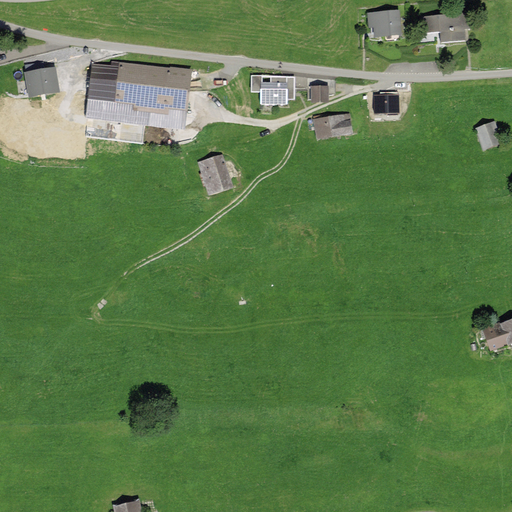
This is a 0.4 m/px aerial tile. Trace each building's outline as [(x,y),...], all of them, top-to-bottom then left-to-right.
[(400,12),(367,14),(368,31),(374,31),(375,39),(402,37),(400,12)] [(467,14),(422,18),(423,34),(440,33),(441,44),(466,42),(465,30),(469,30),(467,14)] [(410,46),(411,62),(439,61),(438,45),(410,46)] [(191,72),(119,65),(115,107),(133,108),(132,113),(169,117),(169,113),(186,115),(191,72)] [(59,97),(55,69),(24,73),(28,101),(59,97)] [(296,77),(251,77),(251,94),(261,94),(261,107),(288,107),(288,102),(296,102),(296,77)] [(330,89),(310,88),(310,105),(329,106),(330,89)] [(399,97),(374,97),(375,118),(399,117),(399,97)] [(324,116),(313,117),(317,141),(352,136),(349,115),(324,119),(324,116)] [(494,124),(475,130),(483,153),(502,147),(494,124)] [(224,157),(198,164),(208,197),(234,190),(224,157)] [(511,321),(483,331),(491,354),(511,346),(511,321)]
